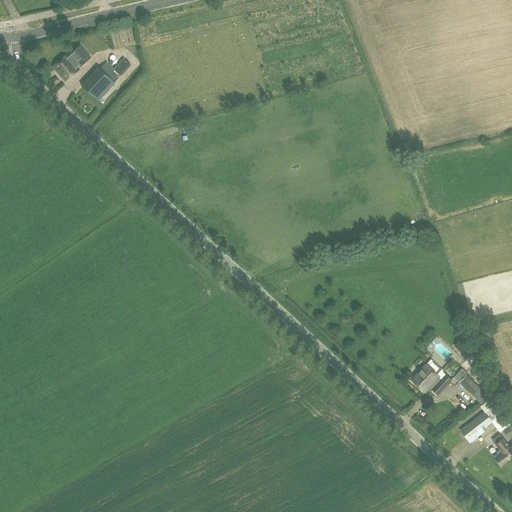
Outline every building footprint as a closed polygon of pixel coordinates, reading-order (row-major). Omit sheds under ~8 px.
[(81,66),(91,58),(80,45),(71,54),(71,55),(68,57),(66,55),(53,66),(66,81),(79,70),(77,67),(80,65),(81,66)] [(122,76),(128,70),(132,65),(128,61),(124,58),(114,69),(122,76)] [(116,82),(99,67),(82,85),(99,101),(116,82)] [(461,351),(467,356),(472,350),(466,345),(461,351)] [(429,359),(439,367),(446,358),(437,350),(429,359)] [(440,375),(427,363),(412,379),(425,391),(430,385),(433,388),(432,389),(438,394),(452,379),(446,374),(442,379),(439,376),(440,375)] [(467,372),(463,368),(454,377),(459,381),(467,372)] [(471,379),(464,386),(476,397),(483,390),(471,379)] [(485,411),(493,421),(500,430),(502,429),(506,426),(509,423),(497,408),(500,406),(494,397),(482,406),(485,411)] [(483,429),(493,421),(485,411),(461,430),(471,442),(485,431),(483,429)] [(496,443),(501,449),(497,452),(500,455),(496,458),(502,465),(511,456),(511,447),(510,446),(503,438),(500,434),(493,440),(496,443)] [(439,442),(446,448),(449,445),(442,438),(439,442)]
